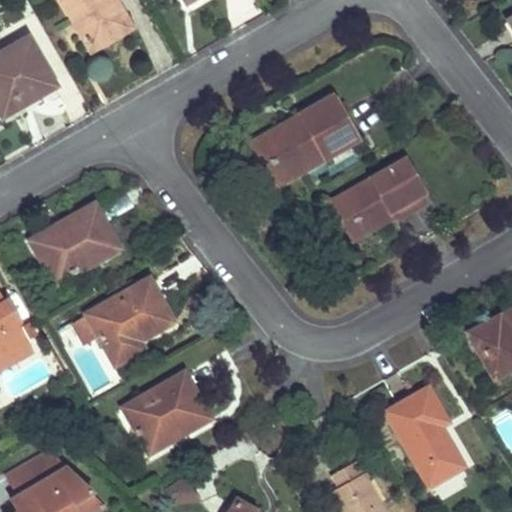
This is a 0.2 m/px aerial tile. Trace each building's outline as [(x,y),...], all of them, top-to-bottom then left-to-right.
[(63,0),(92,49),(111,38),(130,26),(115,0),(63,0)] [(54,85),(40,63),(27,40),(0,56),(0,108),(4,115),(54,85)] [(333,95),(315,106),(297,116),(302,125),(265,147),(285,182),(358,138),(333,95)] [(248,145),(273,188),(285,182),(265,147),(302,125),(297,116),(248,145)] [(354,220),(358,227),(362,234),(392,216),(394,220),(427,200),(403,160),(332,202),(345,225),(354,220)] [(93,206),(75,215),(58,225),(62,232),(35,247),(55,283),(116,249),(93,206)] [(58,225),(31,240),(35,247),(62,232),(58,225)] [(115,364),(125,359),(135,353),(132,347),(139,343),(172,324),(148,281),(87,315),(115,364)] [(0,364),(6,361),(28,349),(0,297),(0,364)] [(511,370),(511,311),(467,337),(493,381),(511,370)] [(135,353),(143,349),(139,343),(132,347),(135,353)] [(0,387),(8,402),(63,372),(51,350),(0,376),(0,387)] [(210,417),(197,395),(185,373),(123,408),(148,452),(210,417)] [(444,434),(442,435),(441,436),(437,430),(448,423),(429,389),(386,413),(428,486),(462,466),(444,434)] [(93,497),(48,449),(7,474),(19,497),(12,501),(18,511),(80,511),(77,507),(93,497)] [(332,476),(336,481),(339,487),(332,490),(345,511),(385,511),(355,462),(332,476)] [(93,497),(77,507),(80,511),(95,511),(104,508),(93,497)] [(256,511),(257,511),(238,500),(230,511),(256,511)]
